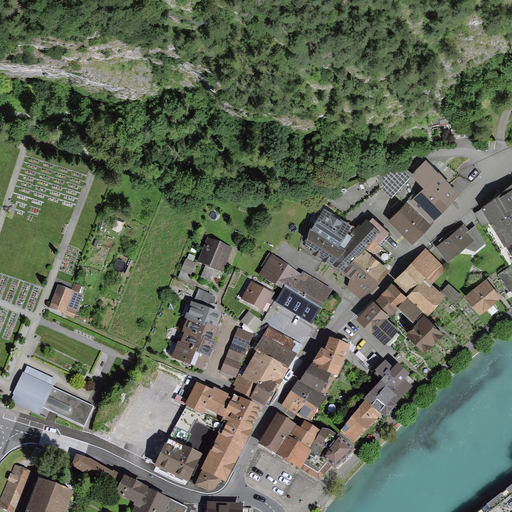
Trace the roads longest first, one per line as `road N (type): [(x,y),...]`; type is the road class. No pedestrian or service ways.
road 1 (track): [(499,158),(407,154),(339,179),(297,183),(165,156),(83,112),(0,112)]
road 2 (residential): [(235,494),(252,442),(317,344),(511,161)]
road 3 (residential): [(198,496),(12,429)]
